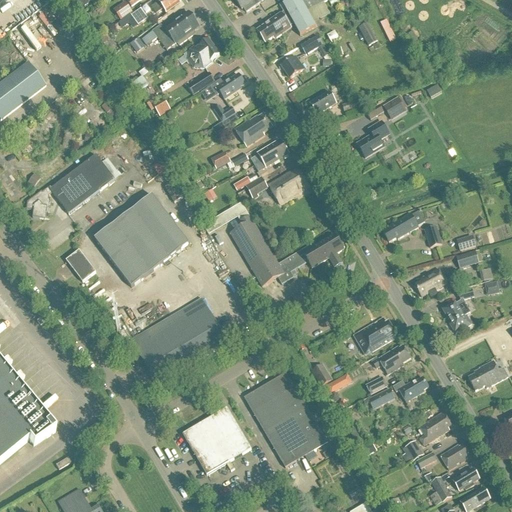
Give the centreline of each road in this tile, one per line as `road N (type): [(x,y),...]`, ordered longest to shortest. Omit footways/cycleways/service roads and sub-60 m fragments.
road 1 (tertiary): [(387,285),(206,0)]
road 2 (residential): [(140,430),(387,285)]
road 3 (residential): [(140,430),(0,228)]
road 4 (tertiary): [(511,488),(387,285)]
